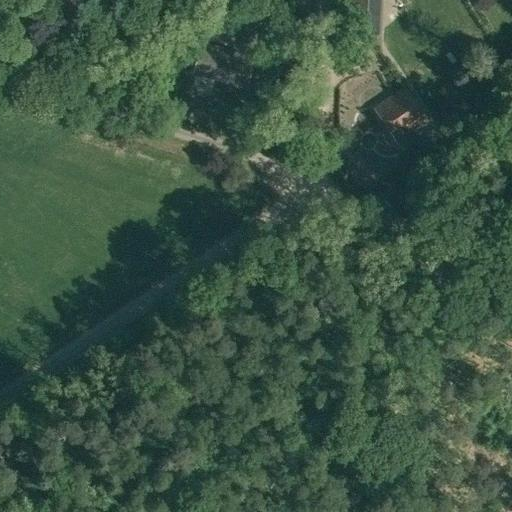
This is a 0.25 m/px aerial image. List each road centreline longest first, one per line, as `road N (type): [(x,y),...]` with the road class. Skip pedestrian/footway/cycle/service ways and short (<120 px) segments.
road 1 (unclassified): [(0,399),(286,207),(311,199)]
road 2 (unclassified): [(511,265),(311,199)]
road 3 (track): [(325,0),(311,199)]
